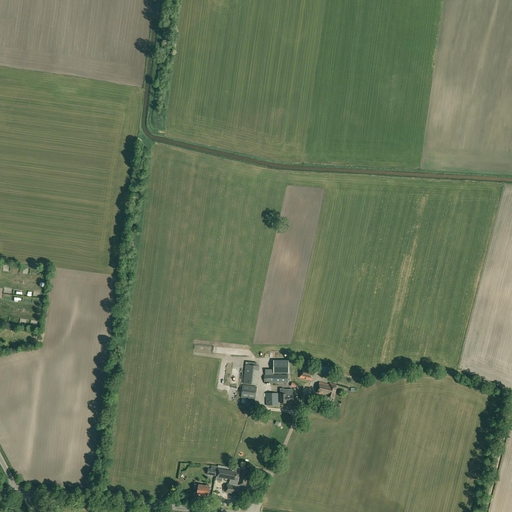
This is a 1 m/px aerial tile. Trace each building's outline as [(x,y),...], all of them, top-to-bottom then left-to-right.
[(288,361),(273,361),(273,374),(288,374),(288,361)] [(259,366),(259,365),(257,363),(246,362),(245,364),(246,364),(244,383),(256,385),(257,378),(258,378),(259,366)] [(332,369),(321,365),(318,373),(329,377),(332,369)] [(313,381),(315,370),(302,367),(299,378),(313,381)] [(222,369),(219,385),(225,386),(227,370),(222,369)] [(334,398),(337,385),(331,383),(330,385),(320,382),(317,393),(327,395),(327,397),(334,398)] [(256,399),(257,387),(244,385),(242,397),(256,399)] [(294,395),(292,395),(292,394),(292,389),(284,389),(280,389),(280,394),(280,403),(287,403),(287,402),(294,402),(294,395)] [(266,406),(279,406),(278,393),(266,393),(266,406)] [(226,492),(242,495),(243,492),(246,492),(245,493),(246,493),(246,488),(244,488),(244,487),(243,487),(243,485),(246,486),(249,469),(242,468),(241,469),(239,468),(240,468),(233,467),(232,471),(218,469),(216,481),(222,482),(223,478),(231,479),(229,485),(227,485),(226,492)] [(210,487),(210,485),(206,485),(206,486),(199,485),(197,495),(208,497),(210,487)]
